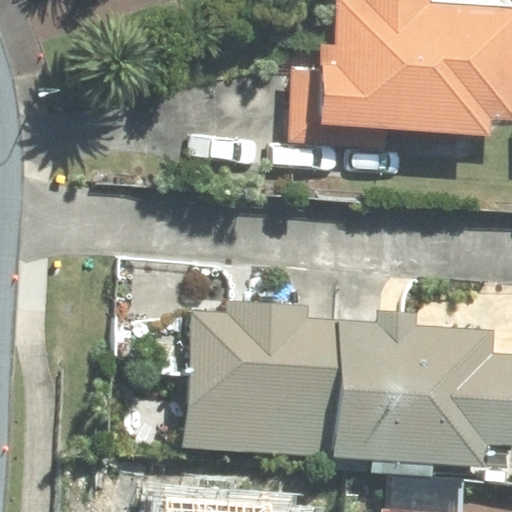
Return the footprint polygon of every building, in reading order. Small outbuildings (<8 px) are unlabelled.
[(511,29),(511,0),(331,0),(330,33),(316,32),(316,62),(289,61),(285,131),(380,137),(382,110),(482,115),(483,98),(510,99),(511,29)] [(302,309),(302,298),(222,294),(222,306),(188,304),(178,437),(326,447),(326,444),(334,311),(302,309)] [(369,446),(367,461),(416,463),(416,450),(482,454),(483,433),(511,435),(511,334),(488,333),(489,323),(406,318),(406,303),(375,301),(373,313),(334,311),(326,444),(369,446)] [(504,456),(482,456),(483,473),(505,472),(504,456)] [(511,511),(511,508),(377,500),(376,511),(511,511)]
